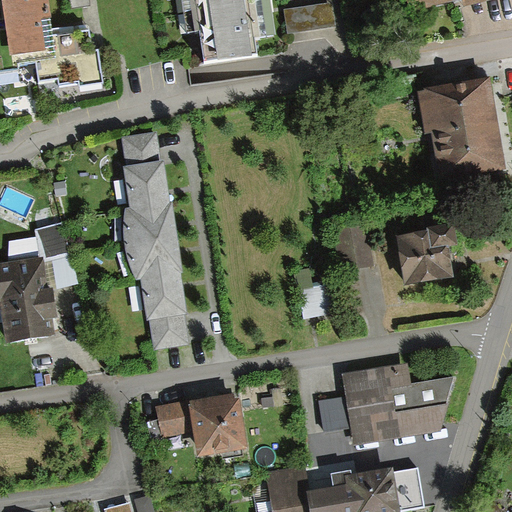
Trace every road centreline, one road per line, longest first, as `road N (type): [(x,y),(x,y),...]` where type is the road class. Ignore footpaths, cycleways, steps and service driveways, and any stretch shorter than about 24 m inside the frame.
road 1 (residential): [(511,46),(160,103),(33,135),(0,153)]
road 2 (residential): [(496,324),(112,388)]
road 3 (residential): [(112,388),(123,453),(114,477),(84,490),(0,502)]
road 4 (residential): [(444,511),(496,324)]
